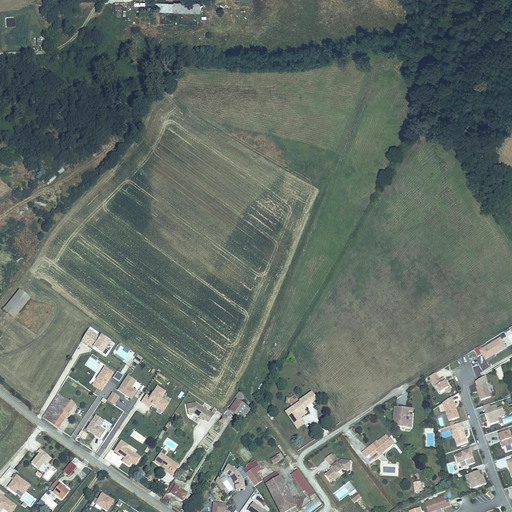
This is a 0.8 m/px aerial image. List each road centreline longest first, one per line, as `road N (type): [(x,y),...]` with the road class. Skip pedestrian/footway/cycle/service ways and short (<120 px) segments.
road 1 (unclassified): [(0,390),(168,511)]
road 2 (residential): [(401,389),(302,452),(324,511)]
road 3 (residential): [(463,376),(503,500)]
